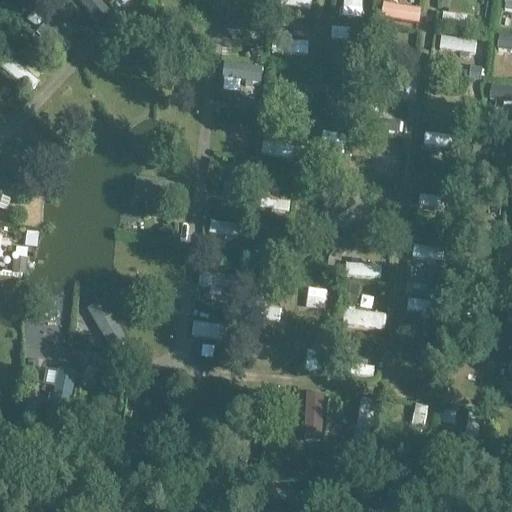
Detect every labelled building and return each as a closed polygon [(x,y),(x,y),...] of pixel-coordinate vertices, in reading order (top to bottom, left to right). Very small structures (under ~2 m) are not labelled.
[(76,0),(97,23),(109,13),(97,0),(76,0)] [(313,2),(304,0),(276,0),(276,7),(311,13),(313,2)] [(419,26),(421,13),(384,7),(382,20),(419,26)] [(230,16),(227,21),(227,27),(229,32),(266,36),(267,20),(230,16)] [(445,16),(443,26),(471,29),(472,19),(445,16)] [(56,37),(49,31),(44,27),(36,36),(61,57),(68,48),(56,37)] [(180,32),(139,28),(138,43),(178,46),(180,32)] [(368,44),(369,32),(333,30),(332,42),(355,44),(368,44)] [(286,44),(286,38),(280,38),(280,43),(274,43),(273,55),(307,57),(308,45),(286,44)] [(511,40),(500,39),(498,53),(511,54),(511,40)] [(443,41),(442,53),(475,57),(476,45),(443,41)] [(0,68),(0,69),(32,94),(39,85),(24,73),(16,67),(7,59),(0,68)] [(223,80),(261,85),(263,71),(225,66),(223,80)] [(490,102),(511,105),(511,90),(492,88),(490,102)] [(2,105),(6,117),(22,112),(18,100),(2,105)] [(458,130),(460,120),(431,116),(430,126),(458,130)] [(378,123),(364,121),(362,131),(397,136),(398,126),(387,124),(378,123)] [(461,140),(427,135),(426,148),(460,152),(461,140)] [(261,156),(292,162),(294,150),(263,144),(261,156)] [(363,178),(393,180),(394,162),(365,160),(363,178)] [(508,165),(478,161),(477,172),(507,175),(508,165)] [(0,210),(9,185),(0,181),(0,210)] [(188,190),(139,183),(136,201),(185,208),(188,190)] [(420,207),(448,211),(450,200),(422,197),(420,207)] [(289,215),(290,205),(262,201),(260,211),(289,215)] [(326,217),(316,223),(324,237),(340,227),(362,215),(354,201),(337,211),(326,217)] [(144,240),(143,224),(129,225),(130,241),(144,240)] [(224,243),(230,244),(231,239),(237,240),(239,228),(211,224),(210,236),(225,238),(224,243)] [(468,239),(497,243),(499,233),(481,231),(475,230),(469,229),(468,239)] [(436,264),(442,265),(443,253),(415,249),(414,261),(436,264)] [(380,281),(381,269),(346,267),(345,279),(380,281)] [(231,292),(238,293),(240,279),(201,274),(199,287),(224,291),(223,296),(230,297),(231,292)] [(491,285),(461,281),(460,291),(490,295),(491,285)] [(437,305),(409,302),(407,314),(423,316),(430,317),(435,317),(437,305)] [(111,352),(127,343),(106,305),(90,314),(111,352)] [(385,338),(385,319),(368,319),(368,338),(385,338)] [(194,325),(193,339),(232,344),(234,330),(194,325)] [(486,332),(451,327),(449,339),(484,344),(486,332)] [(345,367),(344,376),(372,380),(373,370),(366,369),(354,368),(345,367)] [(53,412),(64,414),(68,415),(76,375),(60,372),(52,412),(53,412)] [(121,382),(105,379),(99,419),(115,421),(121,382)] [(154,389),(149,430),(166,432),(171,391),(154,389)] [(262,395),(252,433),(266,437),(276,399),(262,395)] [(322,443),(324,399),(307,398),(305,442),(322,443)] [(376,406),(361,403),(354,444),(369,447),(376,406)] [(410,440),(422,442),(429,410),(416,408),(414,420),(413,426),(409,425),(408,432),(411,433),(410,440)] [(464,455),(476,456),(480,420),(468,418),(464,455)]
